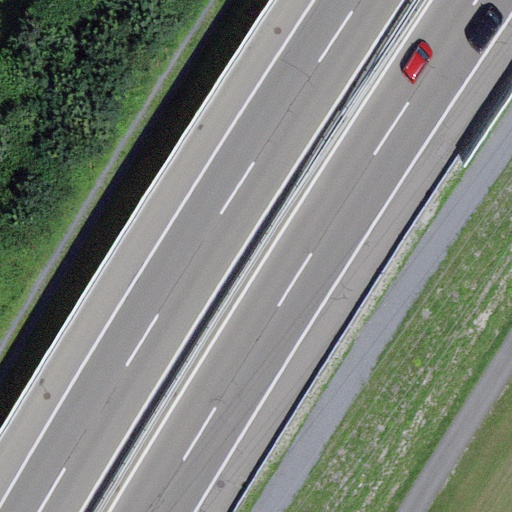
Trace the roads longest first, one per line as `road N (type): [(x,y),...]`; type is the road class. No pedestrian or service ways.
road 1 (motorway): [(361,0),(41,511)]
road 2 (motorway): [(155,511),(475,0)]
road 3 (track): [(253,0),(87,241),(0,391)]
road 4 (track): [(511,134),(268,511)]
road 5 (track): [(511,370),(419,511)]
